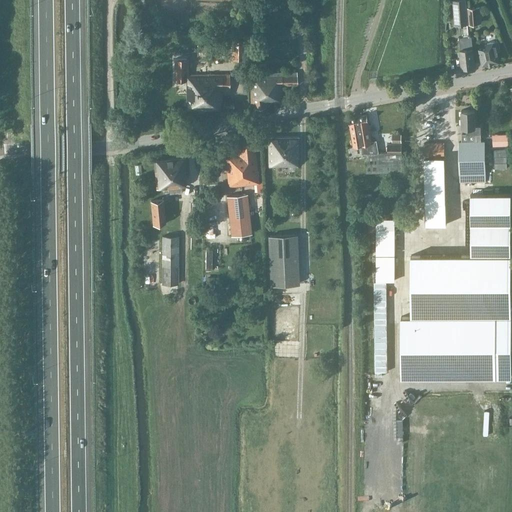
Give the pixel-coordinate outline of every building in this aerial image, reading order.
[(231,0),(230,0),(230,10),(238,10),(237,0),(231,0)] [(468,24),(466,0),(465,0),(456,0),(453,0),(455,25),(468,24)] [(481,24),(480,7),(467,8),(469,25),(481,24)] [(276,26),(277,39),(293,38),(292,26),(276,26)] [(459,50),(462,68),(474,66),(471,36),(470,36),(470,34),(467,34),(467,37),(459,38),(461,50),(459,50)] [(245,40),(232,40),(232,60),(245,60),(245,40)] [(487,47),(478,49),(482,66),(499,63),(497,51),(500,51),(498,41),(486,43),(487,47)] [(203,51),(223,51),(224,44),(204,43),(203,51)] [(186,110),(198,109),(198,110),(199,112),(203,112),(204,110),(204,109),(213,109),(213,108),(221,108),(221,88),(229,88),(229,74),(186,74),(186,59),(175,59),(175,81),(186,81),(186,110)] [(268,103),(275,102),(275,100),(281,100),(281,85),(297,84),(297,72),(260,73),(260,76),(250,76),(251,108),(268,106),(268,103)] [(462,142),(459,142),(460,182),(486,182),(485,165),(489,165),(489,155),(485,155),(484,142),(481,142),(481,134),(480,127),(475,127),(475,110),(461,110),(462,128),(466,127),(466,134),(462,134),(462,142)] [(402,172),(402,152),(402,143),(387,144),(388,152),(378,152),(376,142),(371,143),(370,140),(371,140),(367,115),(349,118),(351,127),(353,146),(361,145),(361,150),(366,150),(366,153),(366,172),(402,172)] [(210,127),(220,125),(219,116),(208,119),(210,127)] [(510,128),(494,128),(494,140),(510,140),(510,128)] [(297,166),(297,157),(298,157),(298,137),(268,137),(268,166),(297,166)] [(225,158),(228,186),(258,183),(254,140),(237,142),(238,156),(225,158)] [(444,143),(424,143),(424,158),(444,157),(444,143)] [(184,158),(154,160),(156,189),(162,188),(168,188),(169,193),(182,192),(182,186),(185,186),(184,178),(186,178),(184,158)] [(357,189),(357,197),(369,197),(369,188),(357,189)] [(471,224),(511,224),(511,194),(493,194),(493,189),(484,189),(484,194),(471,194),(471,224)] [(226,195),(230,235),(250,233),(246,193),(226,195)] [(163,199),(151,201),(153,224),(165,223),(163,199)] [(446,202),(425,202),(426,225),(446,225),(446,202)] [(383,226),(405,226),(405,213),(385,213),(385,219),(387,219),(387,221),(383,221),(383,226)] [(471,254),(411,254),(411,314),(511,314),(511,224),(471,224),(471,254)] [(297,234),(268,236),(270,286),(299,284),(297,234)] [(178,284),(178,266),(178,236),(162,236),(162,266),(162,284),(178,284)] [(275,301),(295,302),(296,291),(276,290),(275,301)] [(375,318),(394,317),(394,293),(374,293),(375,318)] [(401,374),(511,374),(511,314),(411,314),(401,314),(401,374)]
